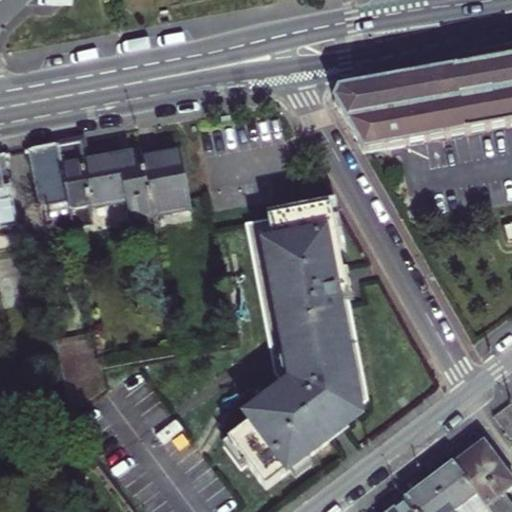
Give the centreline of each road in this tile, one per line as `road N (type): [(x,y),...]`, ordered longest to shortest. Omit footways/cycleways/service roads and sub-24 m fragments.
road 1 (residential): [(289,70),(471,390)]
road 2 (tertiary): [(471,390),(309,511)]
road 3 (secondary): [(171,75),(0,108)]
road 4 (secondary): [(395,14),(271,38)]
